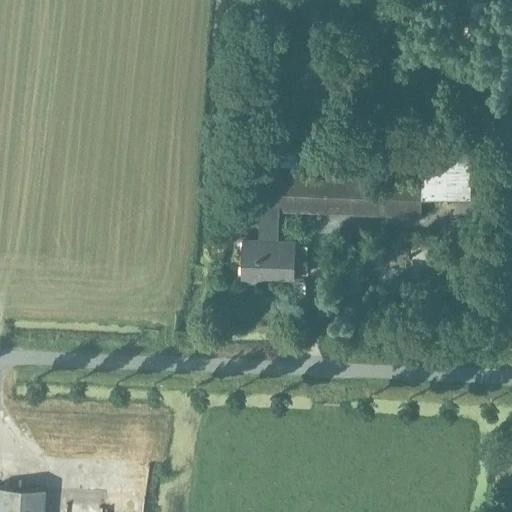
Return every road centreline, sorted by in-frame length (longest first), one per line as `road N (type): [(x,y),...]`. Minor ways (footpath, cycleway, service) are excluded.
road 1 (unclassified): [(0,362),(511,380)]
road 2 (unknown): [(288,373),(308,336),(327,221),(433,220)]
